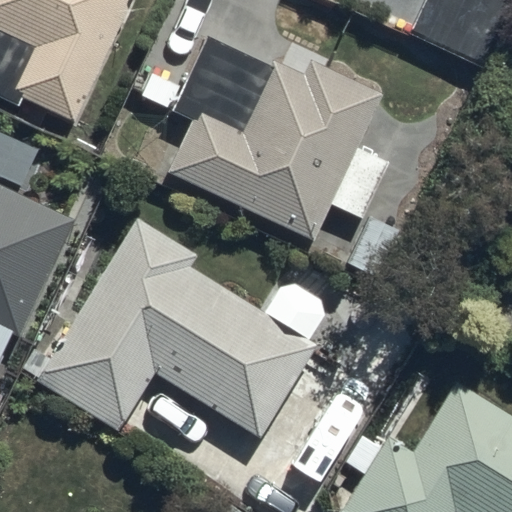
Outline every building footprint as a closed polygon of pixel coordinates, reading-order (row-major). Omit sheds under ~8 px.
[(0,0),(0,118),(40,139),(48,122),(71,133),(135,0),(0,0)] [(511,0),(476,0),(498,10),(502,0),(511,0)] [(164,188),(311,252),(328,213),(360,227),(386,170),(357,157),(381,103),(309,72),(303,87),(203,44),(169,122),(189,130),(164,188)] [(511,124),(499,130),(511,160),(511,124)] [(0,364),(11,342),(17,346),(75,230),(0,192),(0,364)] [(195,266),(135,227),(34,385),(119,439),(155,383),(255,447),(313,357),(308,353),(328,321),(281,292),(262,322),(189,276),(195,266)] [(511,511),(511,422),(456,388),(410,464),(385,449),(346,511),(511,511)]
